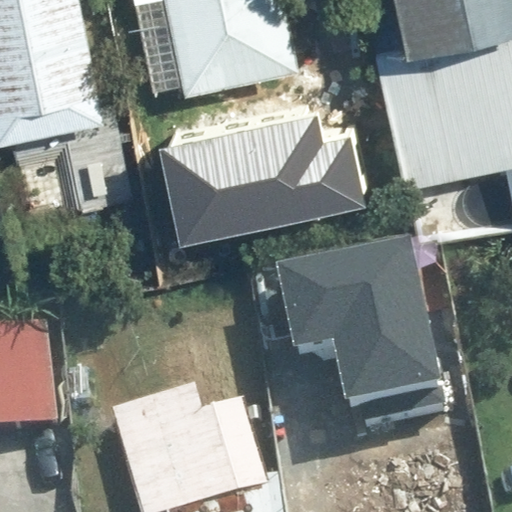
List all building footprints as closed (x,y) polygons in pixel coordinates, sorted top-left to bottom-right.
[(89,0),(0,0),(0,98),(6,126),(111,104),(89,0)] [(296,0),(178,0),(195,77),(307,54),(296,0)] [(511,7),(511,0),(379,0),(386,33),(511,7)] [(511,7),(386,33),(429,229),(511,217),(511,7)] [(162,142),(181,240),(370,205),(356,134),(318,141),(313,114),(162,142)] [(284,270),(301,344),(331,338),(352,430),(453,407),(415,241),(284,270)] [(0,325),(0,427),(60,421),(48,320),(0,325)] [(199,385),(115,410),(145,511),(183,511),(272,486),(269,477),(246,399),(207,411),(199,385)] [(287,511),(284,481),(275,476),(269,477),(272,486),(183,511),(287,511)]
